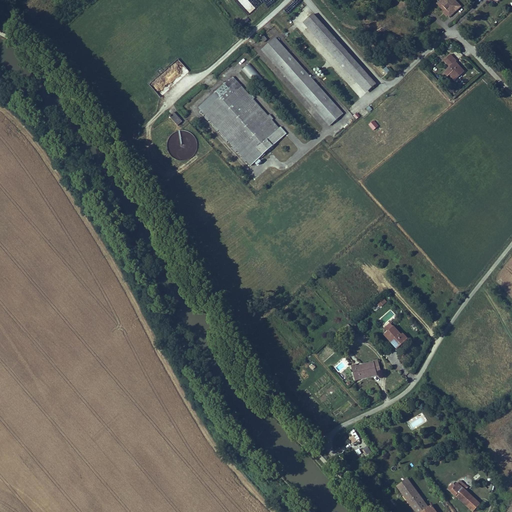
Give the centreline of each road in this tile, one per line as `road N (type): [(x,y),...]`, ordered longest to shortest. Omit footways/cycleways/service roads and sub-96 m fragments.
road 1 (unclassified): [(377,511),(328,453),(330,435),(404,393),(511,244)]
road 2 (unclassified): [(385,83),(449,32),(511,90)]
